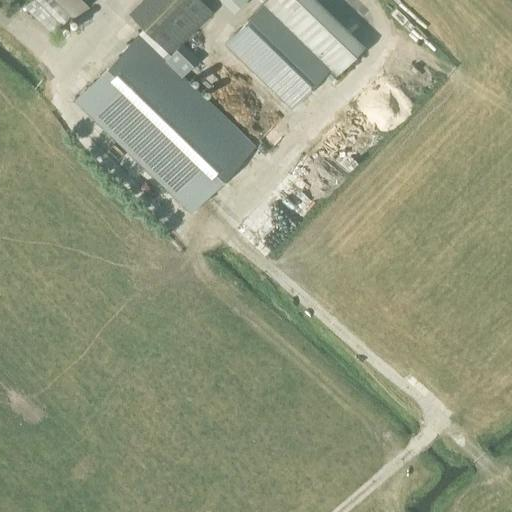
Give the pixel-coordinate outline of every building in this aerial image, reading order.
[(70,15),(54,0),(29,0),(23,6),(52,34),(70,15)] [(89,0),(57,0),(74,16),(89,0)] [(172,55),(171,54),(212,12),(199,0),(146,0),(131,16),(145,29),(138,35),(139,35),(76,101),(191,211),(254,146),(166,61),(172,55)] [(225,0),(235,10),(245,0),(225,0)] [(335,74),(362,46),(313,0),(267,0),(226,44),(292,107),(329,68),(335,74)]
